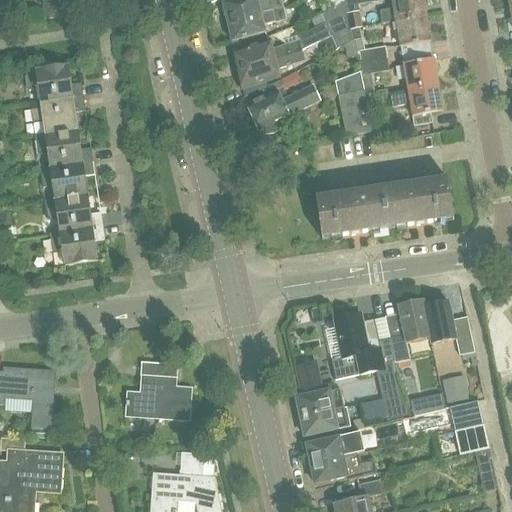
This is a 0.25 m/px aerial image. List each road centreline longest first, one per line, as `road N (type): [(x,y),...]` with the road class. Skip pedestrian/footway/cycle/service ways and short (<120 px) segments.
road 1 (secondary): [(233,295),(166,0)]
road 2 (unclassified): [(233,295),(508,254)]
road 3 (residential): [(508,254),(462,0)]
road 4 (residential): [(145,308),(105,59)]
road 5 (secondary): [(283,511),(233,295)]
road 6 (residential): [(110,511),(81,318)]
